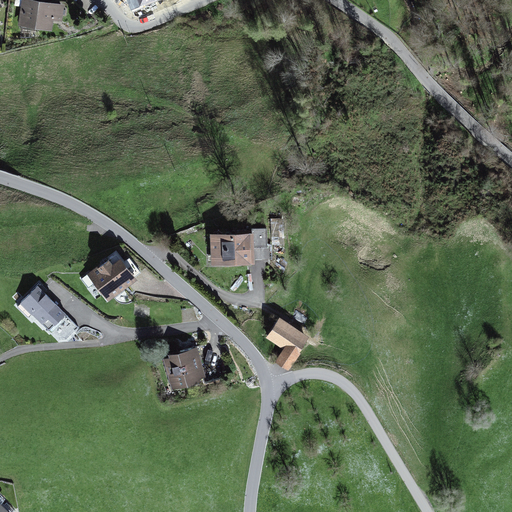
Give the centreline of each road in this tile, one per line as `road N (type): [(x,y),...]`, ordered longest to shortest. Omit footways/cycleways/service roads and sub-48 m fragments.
road 1 (unclassified): [(272,387),(222,319),(122,232),(0,177)]
road 2 (unclassified): [(329,0),(511,165)]
road 3 (unclassified): [(428,511),(364,404),(330,376),(301,375),(272,387)]
road 4 (unclassified): [(272,387),(251,511)]
road 5 (residential): [(205,0),(134,27),(101,0)]
